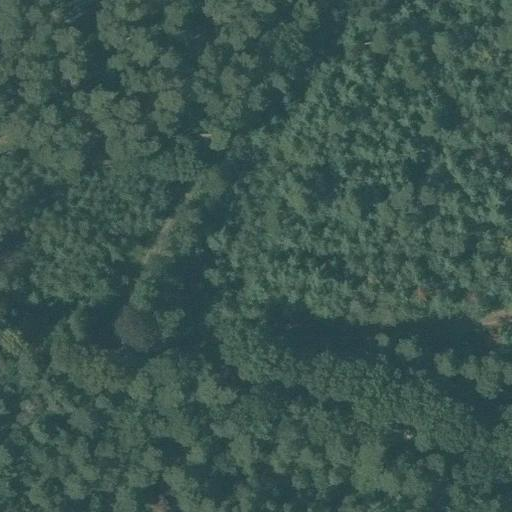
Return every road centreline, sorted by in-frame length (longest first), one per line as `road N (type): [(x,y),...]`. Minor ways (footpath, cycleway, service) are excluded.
road 1 (track): [(107,345),(164,350),(511,473)]
road 2 (track): [(114,333),(511,305)]
road 3 (track): [(302,0),(107,345)]
road 4 (track): [(12,511),(107,345)]
